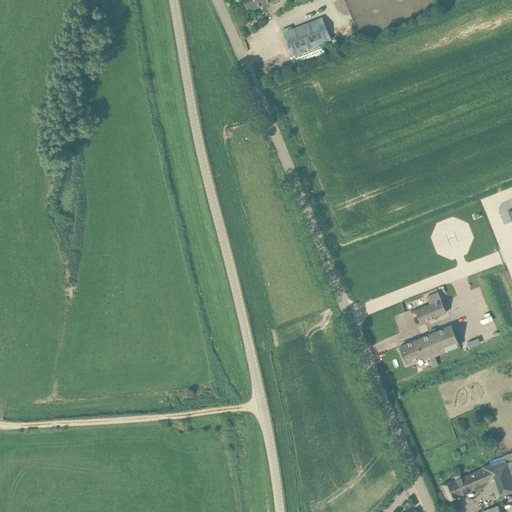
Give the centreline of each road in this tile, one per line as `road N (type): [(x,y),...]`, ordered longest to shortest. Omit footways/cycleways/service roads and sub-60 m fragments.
road 1 (unclassified): [(432,511),(217,0)]
road 2 (tertiary): [(279,511),(172,0)]
road 3 (track): [(252,405),(0,425)]
road 4 (unknown): [(357,331),(511,258)]
